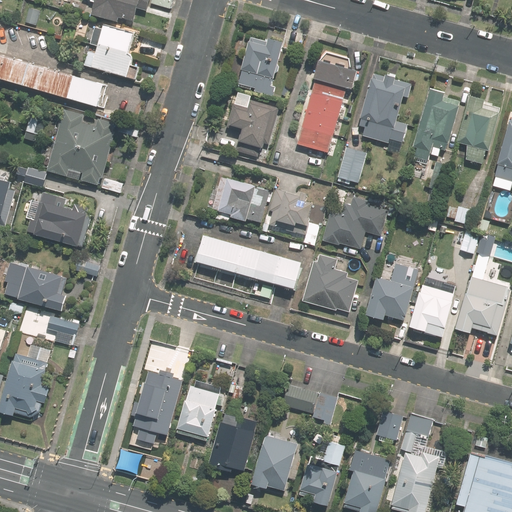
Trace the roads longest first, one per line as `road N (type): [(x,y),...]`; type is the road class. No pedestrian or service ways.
road 1 (residential): [(127,292),(511,400)]
road 2 (residential): [(211,0),(127,292)]
road 3 (residential): [(305,0),(511,57)]
road 4 (residential): [(127,292),(68,493)]
